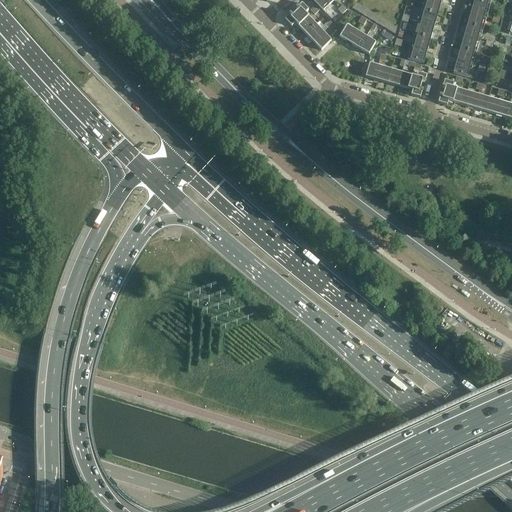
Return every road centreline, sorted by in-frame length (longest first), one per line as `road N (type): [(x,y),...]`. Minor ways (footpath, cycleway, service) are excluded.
road 1 (trunk): [(511,428),(189,156)]
road 2 (trunk): [(199,223),(511,483)]
road 3 (motorway): [(117,197),(86,257),(59,339),(51,511)]
road 4 (motorway): [(119,511),(88,471),(78,411),(97,314),(137,233)]
road 5 (tertiary): [(244,511),(0,433)]
road 6 (motorway): [(511,405),(299,511)]
road 7 (trunk): [(189,156),(35,0)]
road 8 (tertiary): [(473,285),(315,165)]
road 9 (residential): [(425,113),(329,87),(265,20)]
road 10 (motorway): [(396,500),(511,445)]
